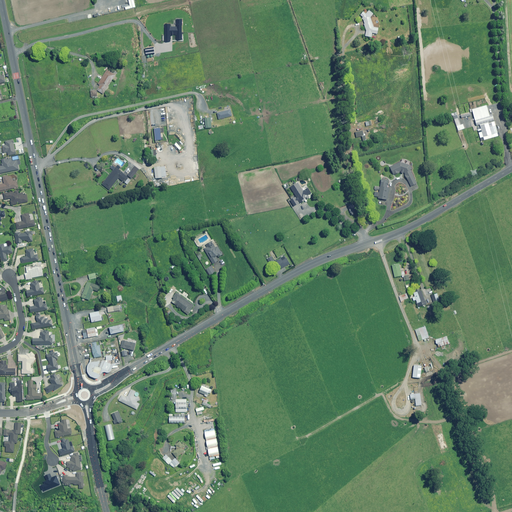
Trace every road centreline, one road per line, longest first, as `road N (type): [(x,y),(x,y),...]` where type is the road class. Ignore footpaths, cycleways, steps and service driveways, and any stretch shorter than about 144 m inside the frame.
road 1 (tertiary): [(511,168),(402,230),(298,270),(92,393)]
road 2 (secondary): [(80,386),(1,0)]
